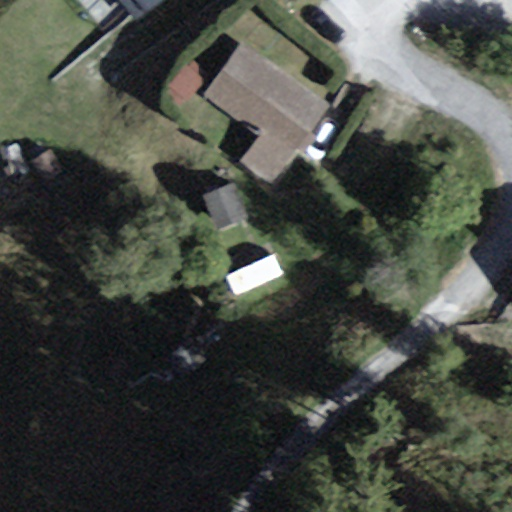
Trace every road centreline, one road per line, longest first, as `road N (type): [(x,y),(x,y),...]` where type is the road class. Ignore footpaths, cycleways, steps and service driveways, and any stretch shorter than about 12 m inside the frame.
road 1 (track): [(511,223),(470,282),(314,416),(246,511)]
road 2 (track): [(397,0),(376,29),(388,57),(465,96),(511,140)]
